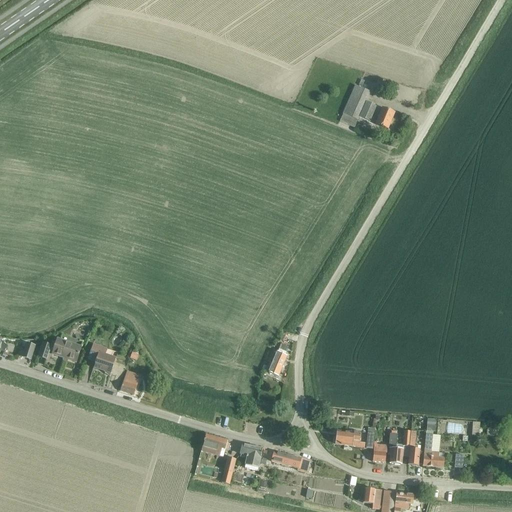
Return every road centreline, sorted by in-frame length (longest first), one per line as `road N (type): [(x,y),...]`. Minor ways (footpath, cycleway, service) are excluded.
road 1 (unclassified): [(501,0),(302,336),(299,413)]
road 2 (unclassified): [(269,441),(0,362)]
road 3 (unclassified): [(511,488),(353,470),(321,454)]
